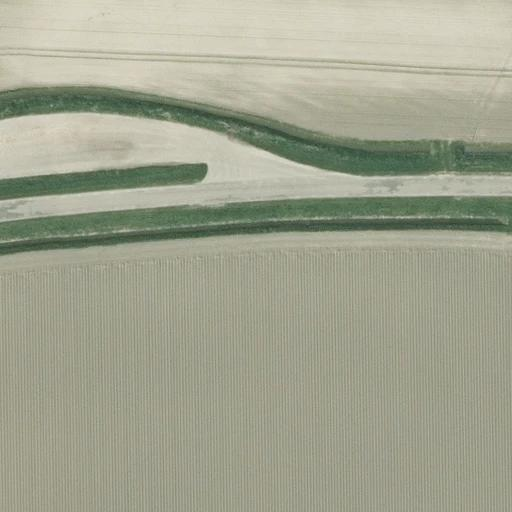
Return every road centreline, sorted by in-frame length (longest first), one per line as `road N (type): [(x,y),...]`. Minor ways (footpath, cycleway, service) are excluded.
road 1 (tertiary): [(0,213),(357,186),(511,190)]
road 2 (unknown): [(0,139),(167,137),(346,187)]
